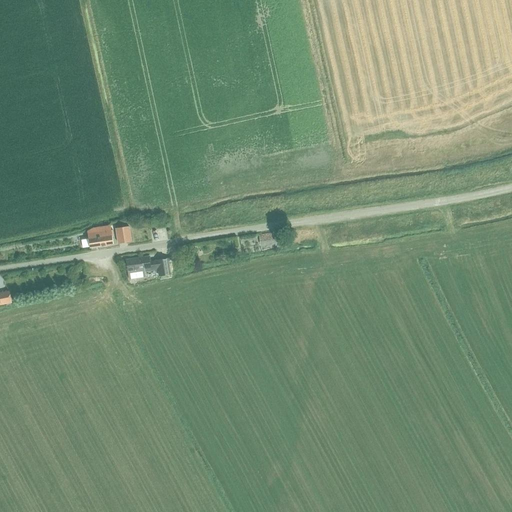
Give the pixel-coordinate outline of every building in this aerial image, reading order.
[(129,225),(117,228),(119,242),(132,240),(129,225)] [(89,239),(82,240),(83,244),(83,248),(84,248),(87,247),(90,247),(90,248),(114,244),(113,238),(112,230),(111,230),(107,231),(88,234),(89,239)] [(279,234),(259,237),(260,244),(280,241),(279,234)] [(127,260),(127,265),(129,273),(129,276),(129,279),(130,279),(137,278),(145,277),(146,277),(146,276),(145,272),(145,271),(147,271),(151,271),(157,270),(157,273),(159,273),(160,276),(165,275),(170,274),(171,274),(170,267),(168,259),(162,260),(157,260),(157,261),(156,261),(154,261),(155,264),(151,264),(150,261),(149,257),(146,257),(142,258),(134,259),(127,260)] [(9,292),(0,293),(0,304),(11,302),(9,292)]
